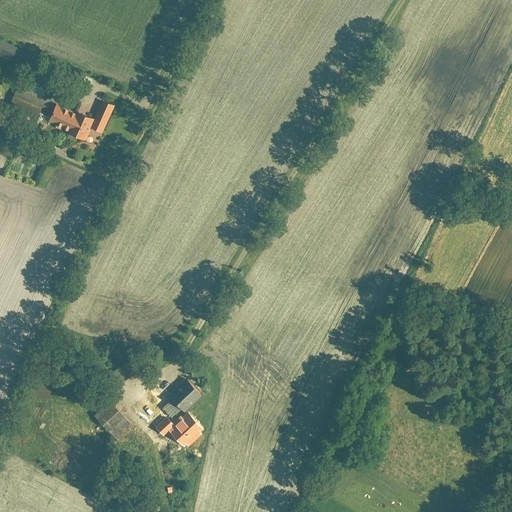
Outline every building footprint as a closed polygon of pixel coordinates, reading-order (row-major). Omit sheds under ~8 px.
[(1,40),(0,41),(0,66),(9,71),(21,51),(1,40)] [(18,86),(9,107),(37,119),(43,105),(46,99),(18,86)] [(88,131),(89,132),(94,120),(77,112),(76,113),(57,105),(55,110),(43,105),(37,119),(48,124),(50,121),(69,129),(68,131),(85,138),(88,131)] [(169,391),(160,400),(168,408),(175,402),(187,415),(206,396),(188,379),(173,394),(169,391)] [(152,399),(137,412),(158,438),(174,425),(152,399)] [(115,403),(96,418),(116,443),(135,428),(115,403)]
